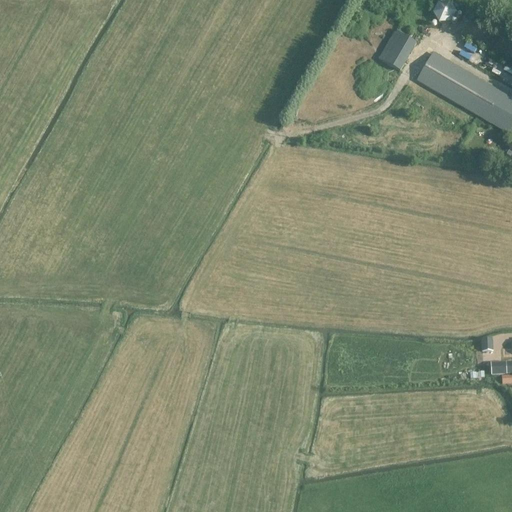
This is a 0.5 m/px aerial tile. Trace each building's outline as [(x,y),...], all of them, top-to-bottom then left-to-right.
[(438,24),(450,23),(455,12),(449,3),(438,3),(432,14),(438,24)] [(356,14),(348,27),(356,32),(364,19),(356,14)] [(379,59),(400,71),(416,43),(395,31),(379,59)] [(511,99),(434,54),(417,81),(508,135),(509,132),(511,133),(511,134),(505,146),(511,149),(502,165),(511,170),(511,130),(511,127),(511,99)] [(492,352),(493,340),(481,340),(481,352),(492,352)] [(511,362),(491,363),(492,376),(511,374),(511,362)] [(511,384),(511,376),(502,377),(503,385),(511,384)]
